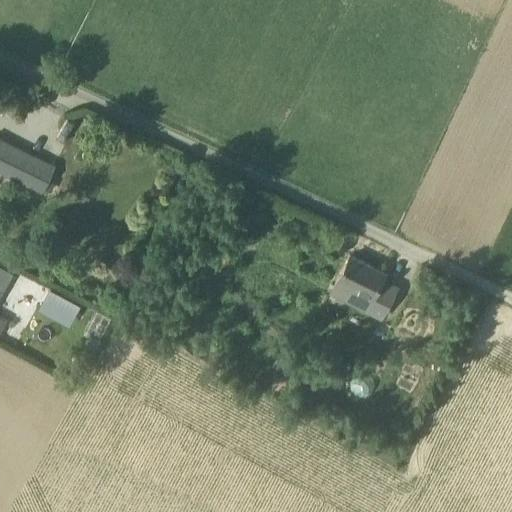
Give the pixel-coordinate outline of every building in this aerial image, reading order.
[(55,167),(0,139),(0,170),(42,192),(55,167)] [(396,288),(380,280),(384,272),(350,255),(333,287),(349,295),(347,299),(381,316),(396,288)] [(0,294),(13,272),(0,264),(0,294)] [(101,340),(89,334),(84,344),(95,350),(101,340)] [(279,358),(274,376),(290,379),(294,362),(279,358)]
